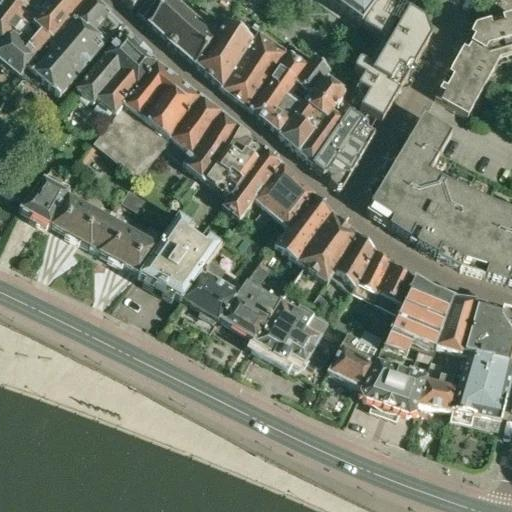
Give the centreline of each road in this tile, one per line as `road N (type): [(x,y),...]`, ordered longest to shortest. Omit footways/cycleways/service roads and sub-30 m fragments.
road 1 (tertiary): [(477,511),(319,453),(0,293)]
road 2 (residential): [(342,214),(103,0)]
road 3 (residential): [(456,0),(444,49),(342,214)]
road 4 (residential): [(511,304),(433,279),(342,214)]
